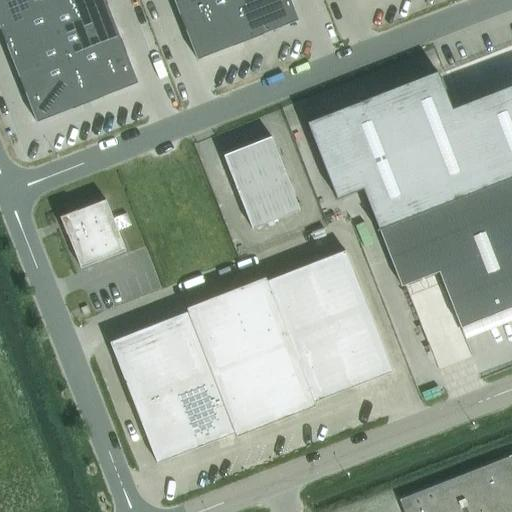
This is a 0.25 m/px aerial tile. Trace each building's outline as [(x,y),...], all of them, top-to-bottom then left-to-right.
[(46,0),(0,0),(0,26),(49,7),(46,0)] [(105,0),(67,0),(49,7),(68,55),(119,35),(105,0)] [(173,0),(178,12),(208,0),(173,0)] [(231,0),(208,0),(178,12),(196,60),(247,40),(231,0)] [(289,0),(231,0),(247,40),(298,20),(289,0)] [(49,7),(0,26),(0,30),(17,75),(68,55),(49,7)] [(119,35),(68,55),(87,103),(137,83),(119,35)] [(68,55),(17,75),(36,122),(87,103),(68,55)] [(511,84),(451,108),(436,71),(306,122),(336,199),(362,189),(377,228),(376,229),(376,230),(378,230),(401,286),(438,272),(460,327),(511,306),(511,84)] [(299,210),(270,137),(223,155),(251,229),(299,210)] [(202,181),(133,208),(163,285),(232,258),(202,181)] [(125,250),(105,200),(77,211),(76,210),(59,217),(66,234),(67,234),(80,268),(125,250)] [(305,265),(329,326),(368,311),(344,250),(305,265)] [(266,281),(289,342),(329,326),(305,265),(266,280),(266,281)] [(265,277),(225,292),(250,357),(289,342),(266,281),(266,280),(265,277)] [(211,372),(250,357),(225,292),(185,308),(187,311),(211,372)] [(172,387),(211,372),(187,311),(148,326),(172,387)] [(329,326),(352,387),(392,372),(368,311),(329,326)] [(132,403),(172,387),(148,326),(109,342),(132,403)] [(289,342),(313,402),(314,402),(352,387),(329,326),(289,342)] [(289,342),(250,357),(275,421),(315,406),(314,402),(313,402),(289,342)] [(211,372),(235,433),(234,433),(236,437),(275,421),(250,357),(211,372)] [(195,448),(234,433),(235,433),(211,372),(172,387),(195,448)] [(172,387),(132,403),(156,464),(195,448),(172,387)] [(511,511),(511,454),(398,499),(403,511),(511,511)]
